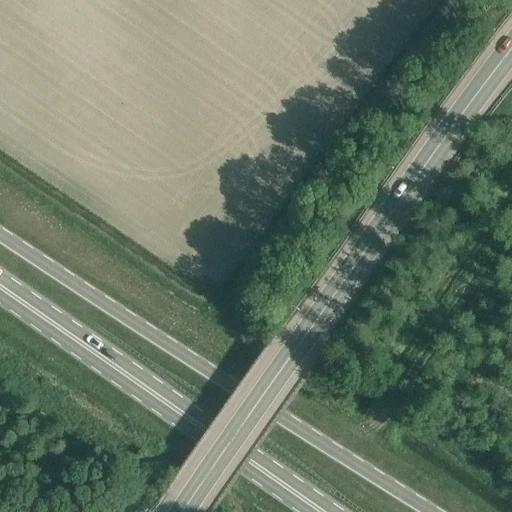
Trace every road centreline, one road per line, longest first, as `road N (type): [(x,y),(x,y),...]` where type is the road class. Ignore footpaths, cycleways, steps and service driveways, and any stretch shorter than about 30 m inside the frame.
road 1 (tertiary): [(182,511),(511,48)]
road 2 (primary): [(432,511),(0,231)]
road 3 (primary): [(321,511),(0,286)]
